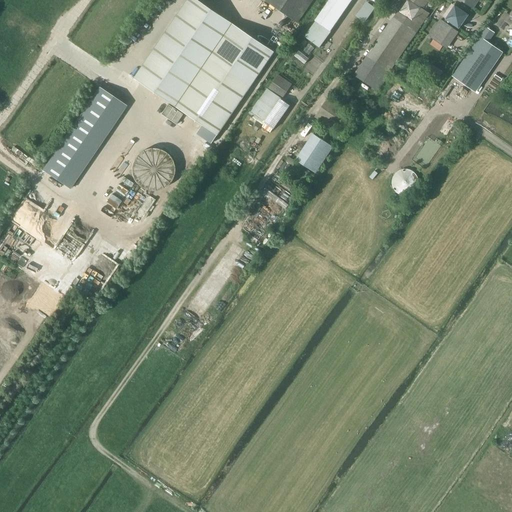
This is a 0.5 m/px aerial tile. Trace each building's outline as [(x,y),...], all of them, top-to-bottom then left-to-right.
[(218,135),(274,52),(198,0),(187,0),(134,78),(218,135)] [(262,0),(263,0),(286,16),(297,24),(313,0),(262,0)] [(329,0),(303,38),(318,48),(351,0),(329,0)] [(407,0),(399,12),(357,75),(377,88),(429,15),(422,10),(428,1),(427,0),(407,0)] [(461,0),(473,9),(479,0),(461,0)] [(439,18),(428,35),(437,41),(446,48),(469,15),(451,3),(442,16),(445,18),(444,21),(439,18)] [(511,20),(511,13),(508,11),(500,22),(505,25),(510,19),(511,20)] [(511,42),(487,26),(455,74),(481,92),(511,45),(511,42)] [(423,78),(406,66),(398,79),(414,90),(423,78)] [(292,84),(279,75),(268,90),(282,99),(292,84)] [(126,106),(99,87),(43,170),(70,189),(126,106)] [(328,98),(315,116),(341,134),(353,117),(328,98)] [(316,173),(334,147),(313,133),(295,160),(316,173)] [(174,176),(174,175),(174,171),(173,167),(171,163),(168,160),(164,157),(161,155),(157,153),(153,153),(149,153),(145,154),(140,156),(137,159),(134,162),(131,166),(130,169),(129,174),(130,178),(131,183),(133,187),(135,190),(139,193),(142,196),(146,197),(151,198),(155,198),(160,196),(164,194),(167,192),(171,188),(173,184),(174,179),(174,176)] [(394,175),(393,177),(392,179),(392,182),(392,184),(392,186),(393,188),(394,190),(396,192),(398,194),(400,195),(402,195),(404,196),(407,196),(409,195),(411,195),(413,194),(415,192),(416,190),(418,188),(418,186),(419,184),(419,182),(419,179),(418,177),(417,175),(415,173),(414,172),(412,170),(410,170),(408,169),(405,169),(403,169),(401,170),(399,170),(397,172),(395,173),(394,175)]
